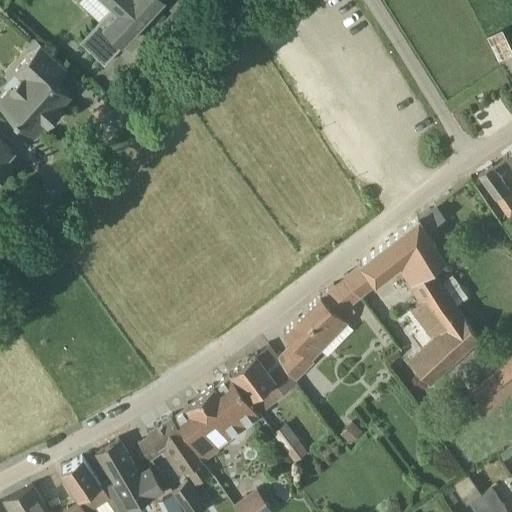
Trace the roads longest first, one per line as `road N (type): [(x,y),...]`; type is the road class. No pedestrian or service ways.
road 1 (residential): [(0,483),(155,399),(467,157)]
road 2 (residential): [(0,252),(226,0)]
road 3 (residential): [(467,157),(371,0)]
